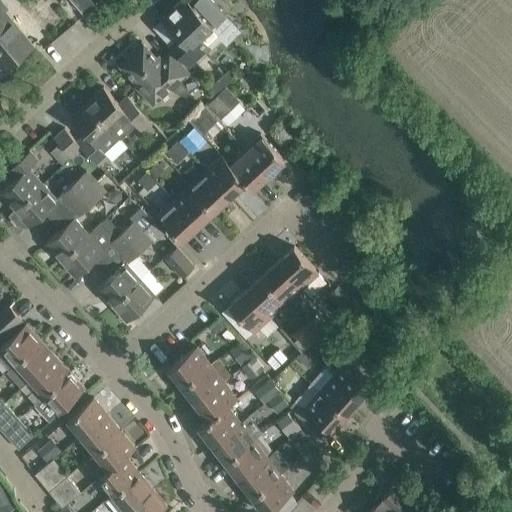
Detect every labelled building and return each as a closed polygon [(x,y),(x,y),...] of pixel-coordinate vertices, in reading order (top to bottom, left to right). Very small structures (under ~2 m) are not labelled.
[(0,0),(0,62),(4,68),(33,45),(25,36),(22,39),(0,12),(4,9),(7,6),(1,0),(0,0)] [(71,0),(84,14),(95,4),(91,0),(71,0)] [(186,0),(179,0),(161,17),(178,35),(169,44),(188,65),(209,46),(208,45),(219,34),(233,21),(226,14),(225,15),(211,0),(197,0),(192,5),(186,0)] [(135,84),(149,99),(152,103),(170,86),(172,88),(173,87),(178,92),(186,94),(192,88),(197,93),(203,87),(189,72),(170,51),(160,61),(141,41),(128,54),(130,56),(121,65),(137,82),(135,84)] [(220,119),(240,100),(227,85),(206,104),(220,119)] [(103,86),(87,101),(120,138),(136,123),(142,130),(152,121),(127,94),(118,103),(103,86)] [(87,101),(71,116),(86,132),(77,141),(82,146),(98,164),(108,155),(104,151),(119,137),(120,138),(87,101)] [(205,105),(204,106),(194,114),(189,119),(202,133),(218,118),(205,105)] [(64,127),(54,137),(72,156),(82,146),(77,141),(64,127)] [(244,148),(268,174),(285,159),(260,133),(244,148)] [(178,140),(166,151),(177,163),(189,151),(178,140)] [(221,155),(245,182),(252,189),(268,174),(244,148),(228,162),(222,154),(221,155)] [(29,150),(20,159),(9,168),(16,177),(0,191),(0,192),(14,209),(42,183),(28,167),(38,159),(29,150)] [(205,170),(229,196),(245,182),(221,155),(205,170)] [(157,162),(148,170),(155,178),(164,169),(157,162)] [(69,204),(97,179),(87,169),(60,194),(69,204)] [(146,170),(137,178),(147,189),(156,181),(146,170)] [(189,184),(213,211),(229,196),(205,170),(189,184)] [(79,215),(106,189),(97,179),(69,204),(79,215)] [(25,220),(29,225),(58,199),(42,183),(14,209),(9,213),(20,225),(25,220)] [(197,225),(213,211),(189,184),(173,199),(197,225)] [(181,240),(197,225),(173,199),(157,213),(181,240)] [(73,216),(60,229),(45,242),(60,259),(88,233),(73,216)] [(88,233),(60,259),(75,275),(90,262),(103,249),(112,241),(112,240),(122,231),(107,216),(89,233),(88,233)] [(122,231),(112,240),(112,241),(120,250),(143,229),(134,219),(122,231)] [(143,229),(120,250),(130,260),(136,255),(152,239),(147,234),(143,229)] [(165,256),(182,275),(194,265),(177,245),(165,256)] [(294,245),(278,260),(302,287),(318,272),(294,245)] [(278,260),(261,275),(286,301),(302,287),(278,260)] [(125,261),(97,287),(112,304),(140,278),(127,263),(125,261)] [(245,290),(269,316),(286,301),(261,275),(245,290)] [(155,294),(140,278),(112,304),(127,320),(155,294)] [(328,291),(347,312),(355,304),(336,283),(328,291)] [(269,316),(245,290),(229,304),(253,331),(269,316)] [(0,332),(2,335),(7,331),(22,318),(10,304),(0,313),(0,332)] [(305,321),(318,336),(330,325),(316,310),(305,321)] [(217,318),(209,324),(215,332),(223,325),(217,318)] [(0,345),(0,359),(8,368),(11,366),(11,365),(40,338),(26,322),(0,345)] [(292,333),(305,348),(318,336),(304,322),(292,333)] [(8,368),(7,370),(21,386),(30,377),(55,354),(50,348),(47,350),(45,348),(45,344),(40,338),(11,365),(11,366),(8,368)] [(343,341),(338,347),(348,357),(361,369),(367,363),(343,341)] [(241,343),(230,352),(242,366),(246,363),(253,357),(241,343)] [(181,384),(210,362),(196,345),(168,367),(181,384)] [(274,369),(287,357),(283,352),(279,348),(272,354),(265,360),(274,369)] [(308,367),(316,358),(305,348),(296,356),(308,367)] [(21,386),(20,386),(27,394),(35,402),(35,403),(45,393),(70,371),(65,365),(61,365),(59,363),(61,361),(55,354),(30,377),(21,386)] [(253,357),(246,363),(255,374),(264,367),(254,356),(253,357)] [(334,374),(360,398),(375,381),(361,369),(348,357),(334,374)] [(194,401),(223,379),(210,362),(181,384),(194,401)] [(74,375),(70,371),(35,403),(49,420),(85,387),(79,380),(76,382),(74,380),(74,375)] [(346,414),(360,398),(334,374),(319,390),(346,414)] [(223,379),(194,401),(208,418),(236,396),(223,379)] [(269,395),(277,389),(271,380),(263,385),(269,395)] [(268,399),(277,411),(288,402),(279,390),(268,399)] [(326,426),(331,430),(346,414),(319,390),(304,406),(301,403),(294,411),(308,423),(306,425),(318,435),(326,426)] [(67,418),(81,435),(107,413),(93,396),(67,418)] [(237,397),(236,396),(208,418),(198,426),(211,443),(240,421),(227,405),(237,397)] [(0,404),(0,427),(3,431),(19,417),(4,401),(0,404)] [(287,412),(276,421),(289,437),(301,428),(287,412)] [(81,435),(95,452),(121,430),(107,413),(81,435)] [(34,434),(19,417),(3,431),(19,447),(34,434)] [(225,460),(253,438),(240,421),(211,443),(225,460)] [(87,460),(100,475),(99,476),(126,455),(135,447),(121,430),(95,452),(96,453),(87,460)] [(291,441),(302,455),(303,455),(314,447),(313,446),(314,445),(303,431),(291,441)] [(225,460),(221,463),(228,472),(234,473),(238,478),(267,456),(253,438),(225,460)] [(49,440),(38,450),(46,460),(58,450),(49,440)] [(318,474),(321,472),(328,466),(314,447),(303,455),(318,474)] [(126,455),(99,476),(113,493),(139,471),(126,455)] [(267,456),(238,478),(251,495),(280,473),(289,466),(283,458),(274,465),(267,456)] [(49,490),(67,475),(59,465),(41,480),(49,490)] [(113,493),(105,499),(115,511),(124,511),(127,510),(153,488),(139,471),(113,493)] [(264,511),(293,490),(281,474),(280,473),(251,495),(264,511)] [(406,479),(401,474),(394,482),(399,487),(406,479)] [(49,490),(63,506),(81,491),(67,475),(49,490)] [(5,479),(0,481),(0,505),(15,498),(5,479)] [(412,484),(406,479),(399,487),(405,492),(412,484)] [(399,487),(394,482),(379,498),(394,511),(415,511),(421,506),(416,501),(410,496),(405,492),(399,487)] [(417,489),(412,484),(405,492),(410,496),(417,489)] [(128,511),(158,511),(167,505),(153,488),(127,510),(128,511)] [(422,494),(417,489),(410,496),(416,501),(422,494)] [(428,499),(422,494),(416,501),(421,506),(428,499)] [(394,511),(379,498),(367,511),(394,511)]
